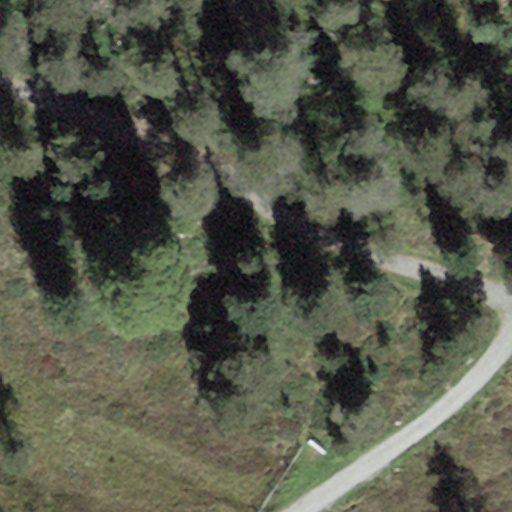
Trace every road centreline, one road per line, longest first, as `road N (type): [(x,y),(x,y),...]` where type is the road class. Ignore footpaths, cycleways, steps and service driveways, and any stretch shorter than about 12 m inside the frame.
road 1 (track): [(0,104),(511,300)]
road 2 (track): [(302,511),(433,419),(511,334)]
